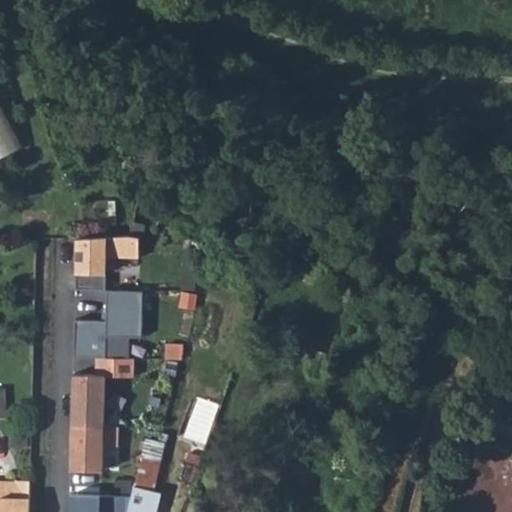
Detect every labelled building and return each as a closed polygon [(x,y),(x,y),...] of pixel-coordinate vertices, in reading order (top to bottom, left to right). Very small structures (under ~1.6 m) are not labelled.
[(0,90),(0,157),(27,143),(0,90)] [(144,245),(84,243),(82,291),(110,292),(112,261),(144,262),(144,245)] [(149,292),(111,291),(110,322),(81,321),(80,358),(102,358),(110,359),(111,338),(147,339),(149,292)] [(138,360),(110,359),(102,358),(101,377),(78,376),(76,426),(108,428),(110,379),(137,380),(138,360)] [(108,428),(76,426),(74,471),(106,472),(107,448),(122,448),(123,428),(108,428)] [(138,485),(155,489),(167,445),(161,443),(150,440),(138,485)] [(32,511),(33,499),(17,498),(18,482),(0,481),(0,511),(32,511)] [(131,511),(135,499),(73,496),(72,511),(131,511)]
